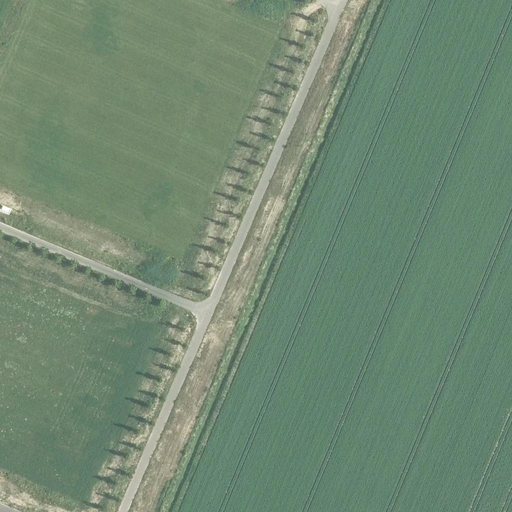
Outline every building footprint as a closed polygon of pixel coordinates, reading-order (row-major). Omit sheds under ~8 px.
[(253,28),(249,39),(253,40),(252,42),(254,42),(250,50),(253,52),(252,55),(266,61),(267,58),(270,59),(274,50),(277,51),(277,49),(278,49),(278,48),(280,43),(281,43),(281,42),(281,40),(279,39),(283,30),(263,21),(259,29),(258,29),(257,30),(253,28)] [(21,62),(13,82),(14,82),(17,74),(23,76),(24,75),(38,80),(42,71),(53,75),(21,62)] [(239,95),(228,120),(244,127),(248,118),(249,118),(249,117),(251,112),(252,112),(252,111),(251,111),(255,102),(239,95)] [(0,179),(11,184),(23,154),(4,146),(10,131),(0,126),(0,179)] [(168,179),(166,184),(192,196),(196,188),(206,192),(205,192),(206,192),(207,191),(211,182),(214,175),(218,166),(218,165),(217,164),(209,161),(212,155),(204,152),(202,158),(201,157),(200,157),(200,158),(200,159),(193,156),(186,172),(192,175),(189,184),(169,175),(168,179)] [(0,279),(0,296),(16,303),(25,307),(29,298),(20,294),(22,289),(13,285),(12,284),(8,283),(7,282),(0,279)]
